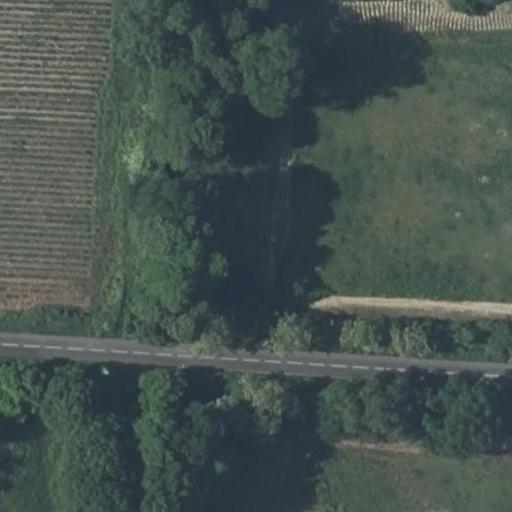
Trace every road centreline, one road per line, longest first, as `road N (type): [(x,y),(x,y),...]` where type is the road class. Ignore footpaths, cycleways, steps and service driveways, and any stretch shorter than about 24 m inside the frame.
road 1 (tertiary): [(511,373),(176,356)]
road 2 (tertiary): [(0,345),(176,356)]
